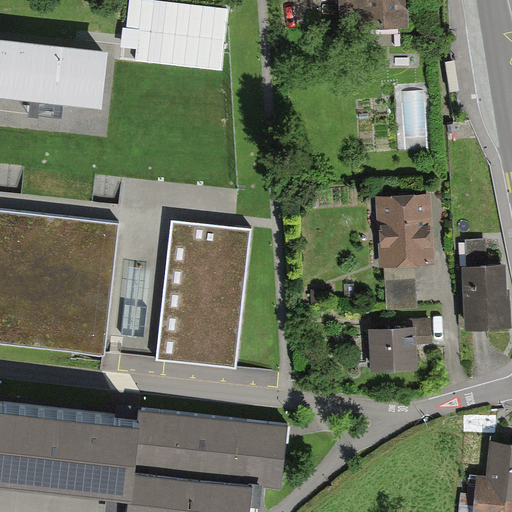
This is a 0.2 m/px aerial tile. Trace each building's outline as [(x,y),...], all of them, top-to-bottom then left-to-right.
[(336,0),(338,31),(402,30),(401,0),(336,0)] [(103,57),(0,45),(0,105),(97,116),(103,57)] [(380,263),(435,260),(431,189),(376,192),(380,263)] [(0,338),(100,349),(115,222),(0,209),(0,338)] [(250,225),(171,216),(156,358),(235,366),(250,225)] [(464,326),(510,324),(507,258),(485,259),(484,233),(466,234),(467,261),(461,261),(464,326)] [(387,306),(418,304),(417,276),(386,277),(387,306)] [(417,342),(433,341),(432,316),(411,316),(411,321),(416,320),(417,342)] [(370,366),(417,364),(417,342),(416,320),(411,321),(368,322),(370,366)] [(147,323),(128,321),(126,336),(146,338),(147,323)] [(136,473),(142,412),(0,398),(0,481),(134,494),(136,473)] [(281,487),(288,415),(143,402),(142,412),(136,473),(252,485),(281,487)] [(511,511),(511,440),(493,438),(490,472),(478,471),(474,511),(511,511)] [(136,473),(134,494),(132,511),(248,511),(252,485),(136,473)]
